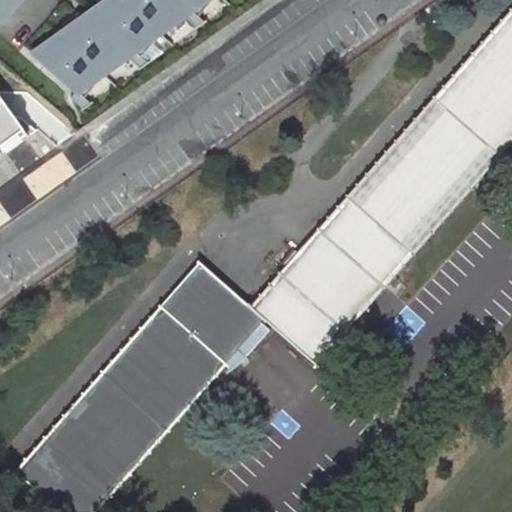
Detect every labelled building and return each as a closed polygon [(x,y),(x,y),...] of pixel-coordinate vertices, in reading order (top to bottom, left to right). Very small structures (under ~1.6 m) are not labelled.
[(24,0),(0,0),(0,24),(1,26),(24,0)] [(81,14),(30,50),(75,94),(78,97),(105,77),(130,59),(163,35),(186,18),(211,0),(101,0),(88,9),(81,14)] [(511,145),(511,9),(315,231),(245,309),(264,326),(313,370),(511,145)] [(0,147),(25,129),(0,95),(0,147)] [(245,309),(198,267),(10,477),(50,511),(97,511),(264,326),(245,309)]
